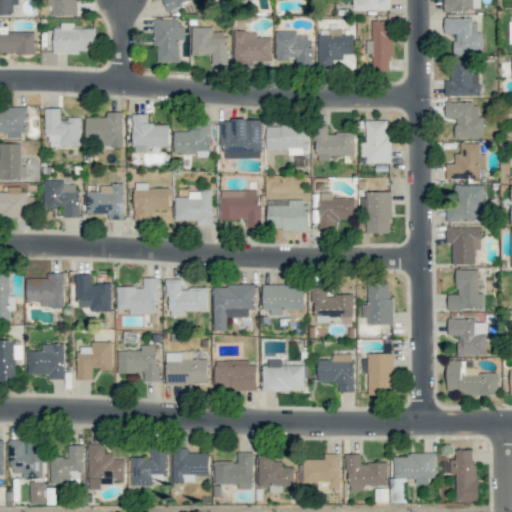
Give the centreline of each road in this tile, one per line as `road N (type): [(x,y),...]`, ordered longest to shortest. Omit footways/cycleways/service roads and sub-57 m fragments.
road 1 (residential): [(0,408),(511,416)]
road 2 (residential): [(0,245),(423,256)]
road 3 (residential): [(0,79),(422,95)]
road 4 (residential): [(425,418),(421,0)]
